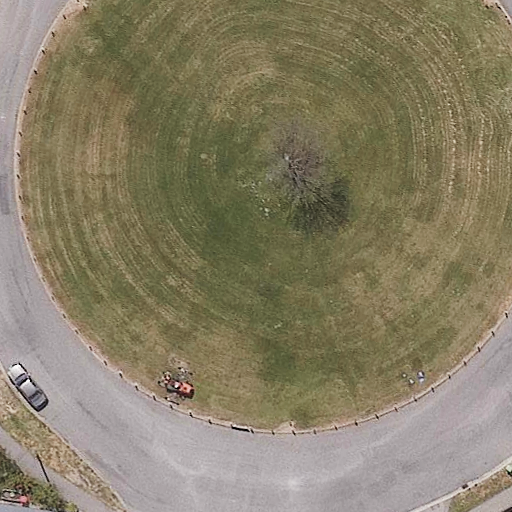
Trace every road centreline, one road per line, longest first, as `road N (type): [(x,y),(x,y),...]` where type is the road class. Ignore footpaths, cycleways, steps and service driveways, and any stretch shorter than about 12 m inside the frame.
road 1 (residential): [(239,479),(144,447),(100,421),(40,353),(0,258)]
road 2 (residential): [(511,383),(470,421),(371,470),(307,482),(239,479)]
